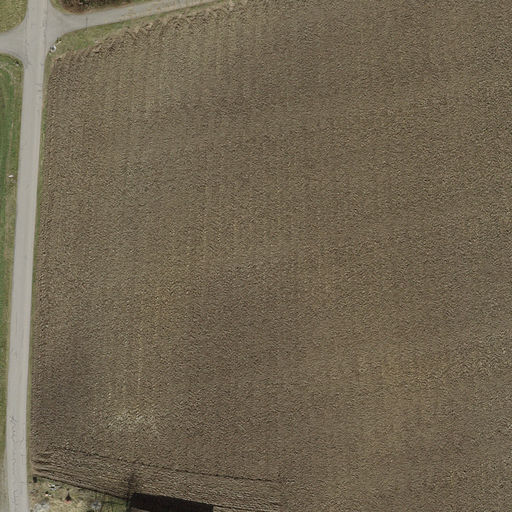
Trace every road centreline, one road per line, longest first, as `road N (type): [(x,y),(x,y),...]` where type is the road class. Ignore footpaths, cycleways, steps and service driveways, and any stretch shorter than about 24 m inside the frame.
road 1 (tertiary): [(18,511),(17,383),(38,0)]
road 2 (track): [(0,43),(200,0)]
